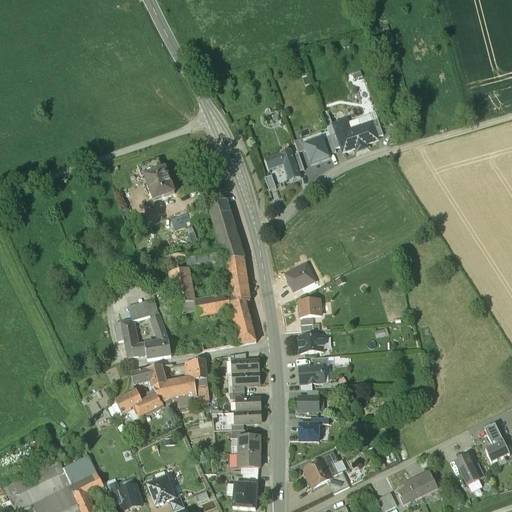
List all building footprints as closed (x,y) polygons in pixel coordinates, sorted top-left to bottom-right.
[(357,121),(348,125),(344,123),(333,126),(335,135),(340,149),(342,155),(378,142),(377,140),(372,124),(360,128),(357,121)] [(378,122),(371,124),(372,124),(377,140),(383,138),(378,122)] [(340,149),(335,135),(330,137),(330,138),(335,151),(340,149)] [(330,138),(323,141),(328,157),(336,154),(335,151),(330,138)] [(304,146),(303,146),(306,152),(311,167),(330,160),(328,157),(323,141),(322,139),(304,146)] [(302,141),(294,144),(298,155),(306,152),(303,146),(304,146),(302,141)] [(290,151),(279,156),(264,161),(268,173),(283,167),(289,184),(301,180),(293,157),(290,151)] [(298,155),(293,157),(298,174),(304,172),(298,155)] [(159,161),(137,170),(142,181),(145,180),(148,187),(144,188),(148,196),(151,195),(154,203),(175,195),(165,171),(163,172),(159,161)] [(271,177),(264,180),(269,193),(276,190),(271,177)] [(226,202),(177,221),(178,224),(183,222),(186,229),(211,219),(222,252),(226,252),(226,251),(240,247),(226,202)] [(240,247),(226,251),(226,252),(222,252),(186,258),(188,269),(226,262),(227,264),(244,261),(244,260),(240,247)] [(186,258),(167,261),(176,308),(195,305),(188,269),(186,258)] [(244,261),(227,264),(228,272),(245,269),(244,261)] [(285,276),(294,294),(315,284),(306,266),(285,276)] [(231,298),(195,305),(197,319),(232,313),(230,307),(245,304),(245,305),(250,304),(245,269),(228,272),(229,283),(227,284),(228,295),(231,295),(231,298)] [(153,302),(128,309),(132,323),(132,324),(135,323),(150,319),(159,318),(153,302)] [(319,303),(299,305),(300,320),(320,318),(319,303)] [(245,304),(230,307),(232,313),(233,317),(248,314),(245,305),(245,304)] [(195,305),(176,308),(179,323),(197,319),(195,305)] [(248,314),(233,317),(235,325),(250,322),(248,314)] [(168,344),(159,318),(150,319),(155,332),(161,345),(145,347),(147,363),(170,359),(168,344)] [(250,322),(235,325),(237,335),(240,347),(256,344),(250,322)] [(312,322),(300,323),(301,334),(319,332),(318,327),(312,328),(312,322)] [(132,323),(116,326),(118,344),(125,343),(128,360),(138,359),(137,343),(133,326),(135,325),(135,323),(132,324),(132,323)] [(237,335),(201,341),(203,354),(240,347),(237,335)] [(302,340),(299,340),(300,356),(323,354),(322,339),(319,339),(302,340)] [(328,360),(311,361),(312,369),(323,368),(323,369),(329,368),(328,360)] [(204,362),(191,364),(194,380),(194,384),(207,382),(204,362)] [(234,363),(228,363),(228,376),(234,376),(257,375),(257,362),(234,363)] [(104,363),(94,367),(96,371),(106,368),(104,363)] [(146,373),(131,376),(133,388),(150,384),(156,395),(162,393),(161,388),(165,387),(167,387),(167,386),(162,368),(146,372),(146,373)] [(312,369),(299,370),(301,387),(324,385),(323,369),(323,368),(312,369)] [(257,375),(234,376),(235,388),(244,388),(258,388),(257,375)] [(186,382),(167,386),(167,387),(165,387),(167,402),(171,400),(175,410),(196,406),(195,399),(206,398),(206,401),(209,400),(207,382),(194,384),(194,380),(188,381),(188,379),(186,380),(186,382)] [(135,393),(115,403),(115,404),(113,405),(114,407),(116,406),(122,418),(134,412),(138,410),(135,393)] [(156,396),(145,402),(147,406),(152,416),(164,410),(161,405),(161,406),(156,396)] [(317,399),(299,399),(299,414),(317,414),(317,399)] [(244,401),(238,401),(238,415),(259,414),(258,400),(244,401)] [(138,410),(134,412),(139,422),(152,416),(147,406),(138,410)] [(238,415),(228,415),(228,426),(232,426),(236,426),(236,427),(243,427),(259,426),(259,414),(238,415)] [(311,426),(300,426),(300,444),(318,444),(318,427),(318,426),(311,426)] [(510,456),(494,427),(483,432),(492,450),(485,453),(491,465),(510,456)] [(244,432),(232,433),(232,441),(241,441),(244,441),(244,432)] [(260,439),(248,439),(248,441),(244,441),(241,441),(241,446),(238,446),(238,457),(260,457),(260,439)] [(310,467),(310,469),(304,472),(313,489),(326,483),(331,481),(330,480),(342,474),(344,472),(345,470),(343,465),(340,464),(338,464),(333,454),(320,461),(321,463),(318,465),(317,464),(315,463),(314,463),(312,463),(311,464),(310,466),(310,467)] [(260,457),(238,457),(238,470),(260,470),(260,457)] [(88,459),(63,471),(59,463),(3,490),(13,511),(71,511),(79,508),(70,490),(97,477),(88,459)] [(430,459),(419,464),(422,470),(432,465),(430,459)] [(468,459),(456,465),(467,488),(479,482),(472,469),(468,459)] [(484,480),(478,466),(472,469),(479,482),(484,480)] [(433,472),(403,487),(405,491),(398,494),(400,498),(399,498),(404,508),(442,490),(433,472)] [(342,474),(330,480),(331,481),(326,483),(333,497),(349,489),(342,474)] [(258,476),(243,476),(242,484),(246,484),(257,485),(258,476)] [(97,477),(70,490),(79,508),(81,511),(92,511),(87,499),(98,494),(104,490),(97,477)] [(156,482),(147,485),(156,508),(163,505),(163,504),(167,502),(168,503),(169,503),(175,501),(167,480),(157,484),(156,482)] [(124,483),(117,485),(119,493),(127,491),(124,483)] [(117,485),(105,489),(112,502),(112,504),(114,507),(115,508),(122,506),(118,494),(119,493),(117,485)] [(246,487),(228,486),(227,496),(234,497),(233,510),(253,511),(255,511),(257,488),(246,487)] [(119,493),(118,494),(122,506),(124,511),(128,511),(141,507),(135,488),(127,491),(119,493)] [(112,502),(105,489),(104,490),(98,494),(104,506),(112,502)] [(390,495),(378,501),(382,511),(398,511),(401,511),(398,506),(400,505),(396,496),(392,498),(390,495)] [(175,501),(169,503),(172,511),(178,511),(184,510),(180,498),(175,501)] [(116,511),(115,508),(114,507),(112,504),(112,502),(104,506),(107,511),(116,511)]
